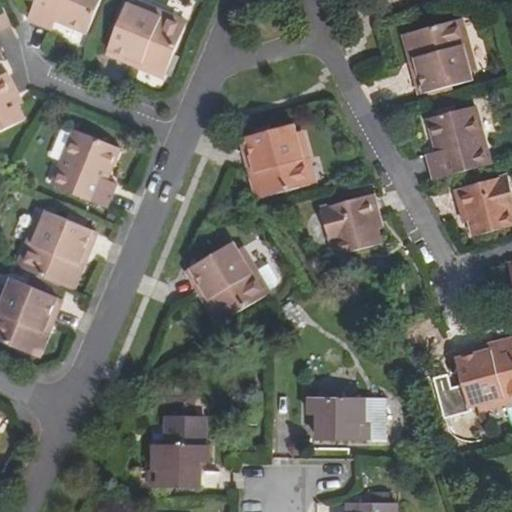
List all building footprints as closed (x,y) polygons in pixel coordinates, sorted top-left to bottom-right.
[(39,0),(32,16),(30,22),(51,30),(55,31),(62,14),(72,18),(69,24),(93,33),(106,0),(39,0)] [(143,61),(140,67),(164,77),(184,29),(160,19),(162,14),(137,4),(135,8),(128,5),(109,49),(132,60),(133,57),(143,61)] [(0,35),(13,29),(0,5),(0,35)] [(160,19),(184,29),(187,24),(162,14),(160,19)] [(463,50),(467,49),(460,22),(456,23),(463,50)] [(418,71),(425,96),(471,84),(469,77),(474,76),(467,49),(463,50),(456,23),(405,36),(411,61),(418,59),(421,70),(418,71)] [(132,60),(109,49),(107,53),(140,67),(143,61),(133,57),(132,60)] [(421,97),(425,96),(418,71),(421,70),(418,59),(411,61),(421,97)] [(0,136),(24,124),(17,110),(16,110),(12,101),(19,98),(18,95),(9,77),(8,75),(0,79),(0,136)] [(16,110),(17,110),(23,107),(19,98),(12,101),(16,110)] [(438,180),(492,166),(476,106),(431,118),(437,140),(442,139),(445,151),(431,154),(438,180)] [(296,127),(250,138),(256,163),(261,162),(264,173),(255,175),(261,200),(311,186),(305,160),(310,159),(303,133),(298,134),(296,127)] [(58,187),(110,208),(119,185),(104,179),(108,170),(111,171),(121,148),(81,132),(58,187)] [(247,139),(255,175),(264,173),(261,162),(256,163),(250,138),(247,139)] [(305,160),(311,186),(317,185),(310,159),(305,160)] [(457,190),(463,214),(469,213),(473,224),(477,239),(511,229),(511,212),(511,211),(511,183),(510,176),(457,190)] [(377,219),(383,217),(377,196),(325,210),(334,242),(341,241),(345,255),(385,246),(380,230),(377,219)] [(83,254),(94,228),(49,210),(45,218),(41,216),(30,241),(35,244),(23,270),(73,289),(84,264),(77,261),(80,253),(83,254)] [(466,225),(473,224),(469,213),(463,214),(466,225)] [(377,219),(380,230),(387,229),(383,217),(377,219)] [(77,261),(84,264),(98,230),(94,228),(83,254),(80,253),(77,261)] [(35,244),(30,241),(18,268),(23,270),(35,244)] [(236,246),(193,269),(206,292),(210,290),(216,300),(209,305),(221,327),(266,300),(253,278),(258,275),(244,251),(239,253),(236,246)] [(190,271),(209,305),(216,300),(210,290),(206,292),(193,269),(190,271)] [(253,278),(266,300),(271,297),(258,275),(253,278)] [(0,341),(37,356),(48,332),(40,329),(44,319),(48,321),(58,296),(11,277),(8,284),(4,282),(0,291),(0,341)] [(63,298),(58,296),(48,321),(44,319),(40,329),(48,332),(63,298)] [(511,340),(491,346),(492,354),(483,356),(482,353),(458,359),(468,406),(476,405),(477,409),(503,403),(502,398),(511,395),(511,340)] [(456,354),(458,359),(482,353),(483,356),(492,354),(491,346),(456,354)] [(320,441),(368,442),(369,424),(365,424),(366,400),(313,399),(313,416),(325,416),(326,424),(320,424),(320,441)] [(388,400),(366,400),(365,424),(369,424),(368,442),(387,442),(388,400)] [(326,424),(325,416),(313,416),(307,416),(306,426),(320,426),(320,424),(326,424)] [(198,464),(211,465),(211,448),(208,448),(208,421),(171,420),(170,448),(158,448),(158,472),(154,471),(154,490),(203,490),(203,473),(197,472),(198,464)]
